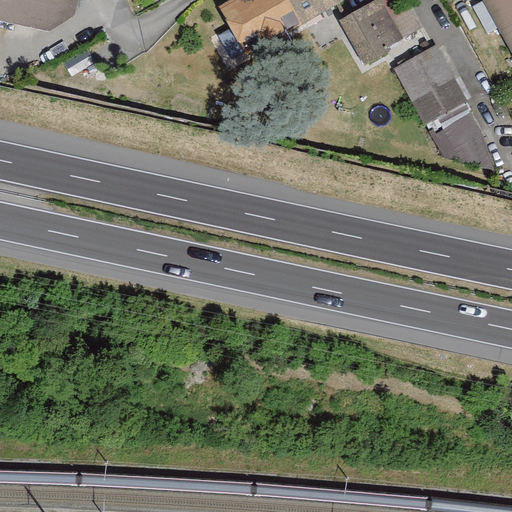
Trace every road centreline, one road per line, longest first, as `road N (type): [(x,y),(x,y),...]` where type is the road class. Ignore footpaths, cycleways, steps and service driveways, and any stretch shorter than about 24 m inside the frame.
road 1 (motorway): [(0,220),(511,329)]
road 2 (motorway): [(511,268),(0,160)]
road 3 (track): [(0,322),(197,348)]
